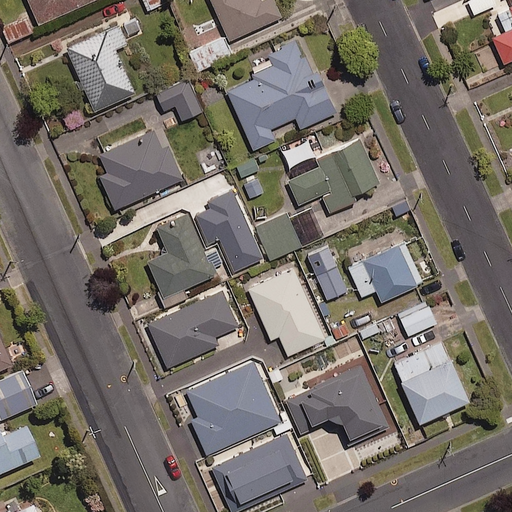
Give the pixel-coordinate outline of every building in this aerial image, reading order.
[(28,0),(37,19),(80,0),(28,0)] [(211,0),(227,36),(280,13),(274,0),(211,0)] [(494,1),(492,0),(467,0),(472,10),(494,1)] [(511,0),(509,0),(506,2),(511,15),(511,21),(490,32),(502,58),(511,54),(511,0)] [(117,20),(64,42),(92,106),(134,88),(114,44),(125,39),(117,20)] [(230,51),(223,34),(189,49),(196,66),(230,51)] [(293,38),(266,50),(271,61),(250,70),(252,74),(225,87),(252,146),(275,135),(270,125),(294,114),(298,124),(335,108),(315,65),(311,67),(303,51),(299,53),(293,38)] [(201,106),(185,74),(155,89),(163,106),(174,101),(181,116),(201,106)] [(152,124),(96,148),(104,167),(98,170),(112,204),(181,173),(166,140),(160,142),(152,124)] [(317,162),(286,176),(297,200),(320,189),(327,206),(353,195),(351,189),(377,178),(358,134),(313,154),(317,162)] [(253,155),(235,163),(241,176),(259,168),(253,155)] [(213,271),(185,207),(154,220),(165,246),(145,255),(162,293),(213,271)] [(300,241),(285,209),(254,223),(269,255),(300,241)] [(396,239),(360,255),(380,296),(415,280),(396,239)] [(345,287),(330,251),(309,260),(324,296),(345,287)] [(238,256),(221,263),(227,277),(244,270),(238,256)] [(293,264),(246,284),(269,336),(278,332),(286,352),(324,335),(293,264)] [(221,285),(146,319),(166,364),(217,341),(213,333),(238,322),(221,285)] [(434,320),(427,302),(399,313),(406,331),(434,320)] [(0,372),(15,366),(0,332),(0,372)] [(449,354),(398,376),(417,418),(468,396),(449,354)] [(252,356),(184,386),(195,412),(188,415),(204,450),(279,417),(252,356)] [(359,360),(284,395),(299,427),(326,415),(336,418),(347,441),(387,422),(359,360)] [(19,368),(0,376),(0,415),(33,402),(19,368)] [(0,426),(0,475),(41,457),(27,427),(5,437),(0,426)] [(285,429),(210,463),(231,509),(306,475),(285,429)]
